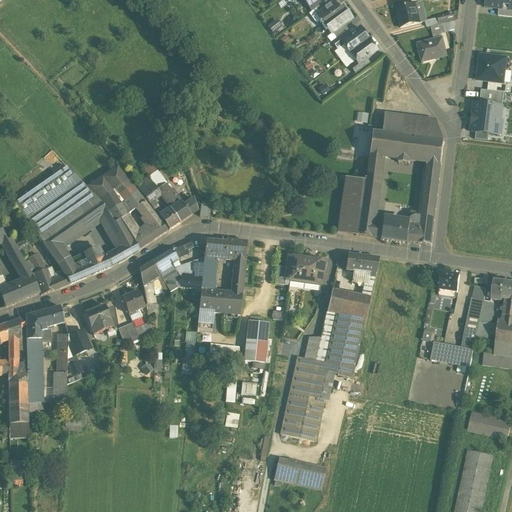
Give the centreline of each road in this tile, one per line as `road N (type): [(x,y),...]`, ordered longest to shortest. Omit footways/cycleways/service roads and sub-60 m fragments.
road 1 (residential): [(0,318),(109,277),(204,225),(437,257)]
road 2 (residential): [(455,121),(359,0)]
road 3 (residential): [(437,257),(455,121)]
road 4 (residential): [(455,121),(470,0)]
